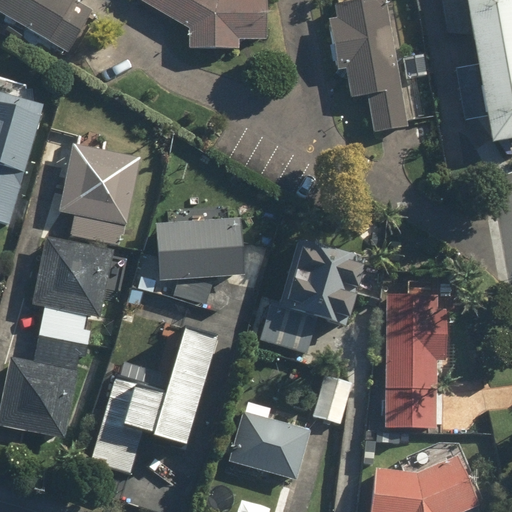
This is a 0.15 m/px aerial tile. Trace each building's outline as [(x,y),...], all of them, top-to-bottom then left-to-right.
[(78,0),(0,0),(0,9),(73,53),(98,12),(78,0)] [(148,0),(192,27),(191,49),(240,51),(241,38),(268,39),(269,0),(148,0)] [(341,65),(349,64),(355,98),(371,96),(377,132),(408,126),(386,0),(355,0),(336,3),(339,17),(333,18),(341,65)] [(511,0),(444,0),(451,36),(479,31),(498,140),(511,138),(511,0)] [(46,106),(0,94),(0,224),(17,228),(46,106)] [(77,217),(74,235),(121,243),(124,224),(131,225),(141,158),(76,148),(65,215),(77,217)] [(212,307),(220,278),(248,277),(245,219),(158,224),(161,281),(182,280),(177,298),(212,307)] [(374,253),(304,234),(284,305),(270,301),(259,341),(314,356),(324,318),(353,326),(374,253)] [(116,247),(51,235),(39,306),(47,307),(90,315),(104,317),(116,247)] [(387,424),(437,426),(440,358),(447,358),(449,314),(441,314),(442,297),(392,295),(387,424)] [(82,357),(90,358),(95,330),(87,329),(90,315),(47,307),(38,361),(80,368),(82,357)] [(123,361),(96,462),(134,472),(145,429),(193,441),(220,340),(189,332),(178,375),(123,361)] [(1,425),(66,438),(80,368),(38,361),(15,356),(1,425)] [(354,384),(327,377),(316,416),(343,423),(354,384)] [(312,430),(247,412),(233,461),(299,479),(312,430)] [(430,474),(379,469),(375,511),(470,511),(481,507),(459,460),(430,474)]
